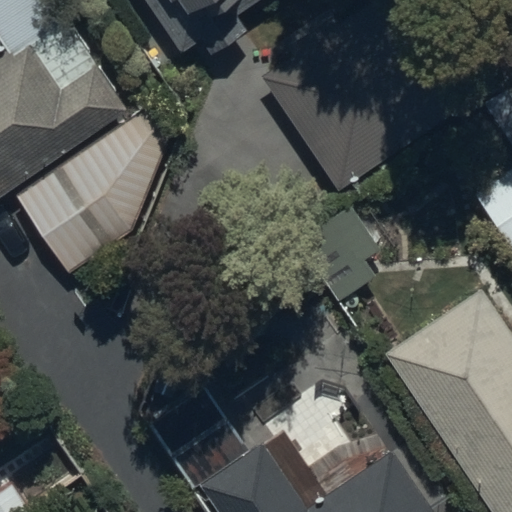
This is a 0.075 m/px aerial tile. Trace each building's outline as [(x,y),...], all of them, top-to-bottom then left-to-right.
[(0,196),(13,188),(71,274),(138,229),(177,126),(125,106),(63,15),(52,0),(0,0),(0,41),(8,52),(0,57),(0,196)] [(147,0),(187,58),(248,17),(273,0),(147,0)] [(377,0),(264,76),(343,192),(494,91),(433,0),(377,0)] [(511,99),(491,113),(511,143),(511,99)] [(511,160),(472,188),(511,247),(511,160)] [(301,239),(343,301),(377,278),(368,264),(384,253),(351,205),(335,216),(301,239)] [(511,511),(511,335),(483,292),(389,355),(493,511),(511,511)] [(208,388),(152,425),(194,487),(250,449),(208,388)] [(351,488),(314,511),(312,511),(269,447),(208,488),(223,511),(435,511),(398,456),(351,488)]
